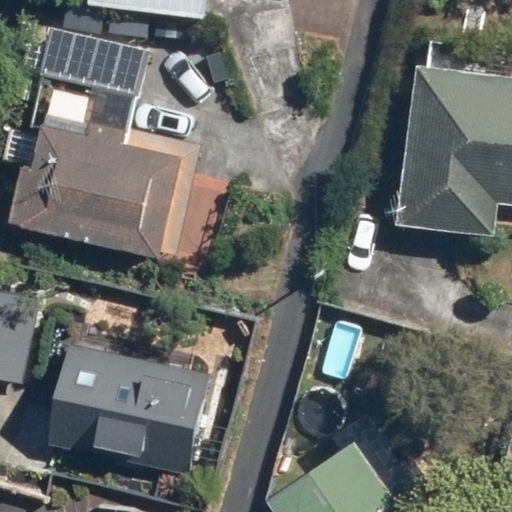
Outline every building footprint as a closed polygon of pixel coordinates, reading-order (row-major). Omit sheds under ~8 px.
[(84,0),(84,9),(201,21),(203,0),(84,0)] [(145,50),(48,28),(26,128),(36,131),(13,230),(154,262),(176,165),(194,169),(199,148),(152,137),(149,153),(123,147),(145,50)] [(511,79),(412,68),(393,229),(491,241),(495,207),(511,209),(511,79)] [(0,386),(22,388),(28,294),(0,292),(0,386)] [(206,373),(66,346),(45,401),(46,448),(186,475),(206,373)] [(339,451),(263,503),(269,511),(427,511),(362,416),(330,438),(339,451)]
